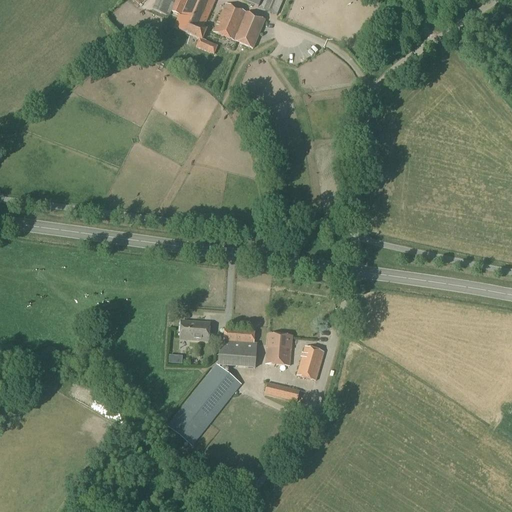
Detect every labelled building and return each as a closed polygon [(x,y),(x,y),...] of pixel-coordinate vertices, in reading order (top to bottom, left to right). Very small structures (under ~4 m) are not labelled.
[(203,28),(215,1),(213,0),(156,0),(152,11),(168,19),(171,13),(180,17),(174,31),(198,41),(195,48),(214,56),(218,47),(203,40),(207,30),(203,28)] [(276,16),(283,0),(264,0),(260,10),(276,16)] [(253,50),(265,21),(225,5),(213,33),(253,50)] [(208,343),(209,325),(181,323),(179,341),(208,343)] [(253,345),(254,333),(224,330),(223,343),(219,342),(217,367),(254,370),(256,345),(253,345)] [(290,356),(290,350),(291,338),(268,336),(265,366),(289,368),(290,356)] [(304,351),(302,357),(296,377),(315,383),(323,353),(305,348),(304,351)] [(191,447),(240,385),(217,366),(167,429),(191,447)] [(65,396),(73,400),(79,387),(72,383),(65,396)] [(296,403),(299,393),(267,385),(264,395),(296,403)]
